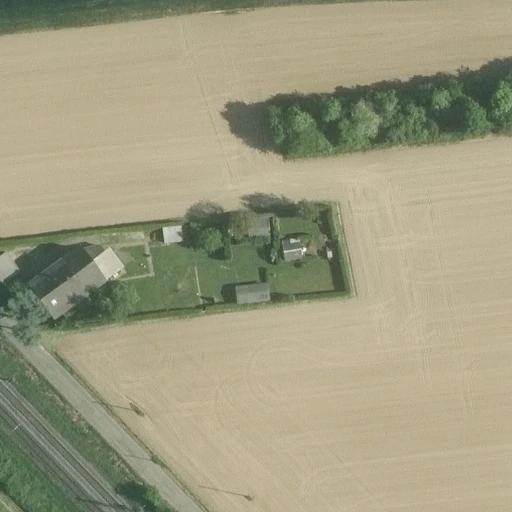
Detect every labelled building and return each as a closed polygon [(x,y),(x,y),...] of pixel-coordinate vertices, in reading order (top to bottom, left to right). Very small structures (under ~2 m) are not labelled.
[(181,229),(163,230),(164,246),(182,244),(181,229)] [(300,246),(283,248),(284,262),(302,259),(300,246)] [(81,251),(29,288),(52,320),(104,283),(90,264),(81,251)] [(121,270),(107,252),(90,264),(104,283),(121,270)] [(20,274),(5,254),(0,257),(0,286),(0,287),(20,274)] [(267,286),(247,288),(249,305),(269,303),(267,286)]
